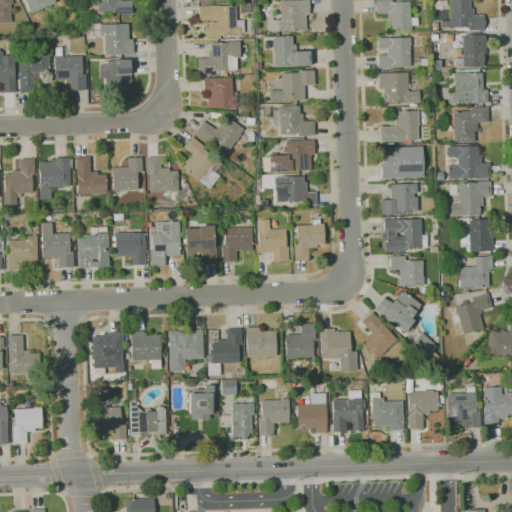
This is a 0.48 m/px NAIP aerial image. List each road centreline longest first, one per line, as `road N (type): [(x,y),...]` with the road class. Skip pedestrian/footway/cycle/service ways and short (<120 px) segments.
road 1 (tertiary): [(511,459),(0,476)]
road 2 (residential): [(345,282),(309,293),(0,303)]
road 3 (residential): [(342,0),(351,247),(345,282)]
road 4 (residential): [(163,0),(166,75),(152,116),(0,126)]
road 5 (residential): [(62,301),(70,448),(85,511)]
